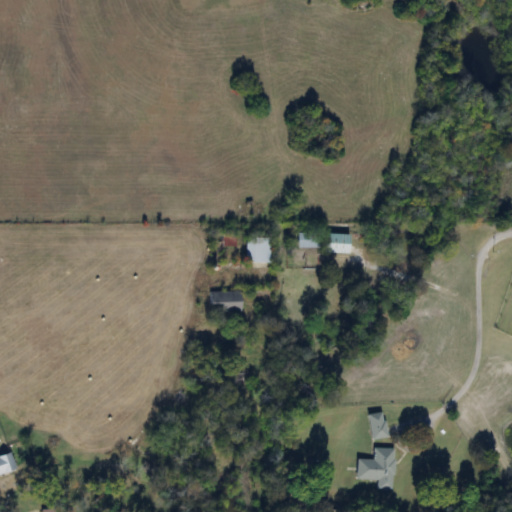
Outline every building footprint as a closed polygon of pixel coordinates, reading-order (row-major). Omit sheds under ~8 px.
[(318,234),(296,234),(296,249),(317,249),(318,234)] [(323,255),(348,255),(348,234),(323,234),(323,255)] [(221,247),(232,247),(232,236),(221,236),(221,247)] [(268,238),(245,238),(245,264),(268,264),(268,238)] [(219,314),(240,314),(240,293),(208,293),(208,305),(219,305),(219,314)] [(384,438),(383,413),(368,413),(369,439),(384,438)] [(356,459),(355,479),(377,479),(377,489),(392,489),(393,448),(372,447),(371,459),(356,459)] [(0,473),(15,469),(9,452),(0,454),(0,473)]
